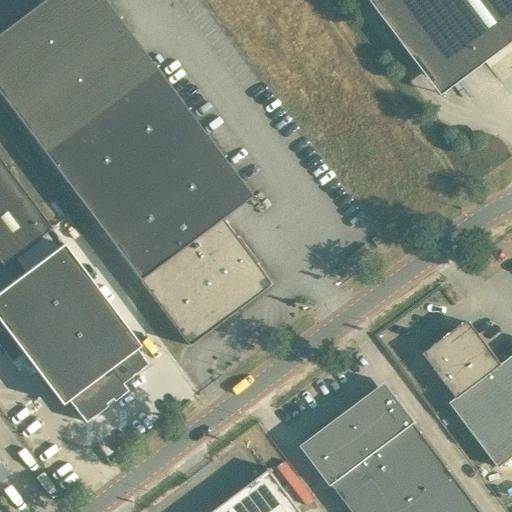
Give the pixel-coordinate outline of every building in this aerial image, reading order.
[(104,0),(41,0),(0,31),(0,94),(42,150),(139,280),(188,345),(270,283),(256,264),(259,263),(238,235),(235,237),(221,218),(252,195),(104,0)] [(511,0),(371,0),(385,18),(408,0),(440,0),(487,62),(499,52),(511,42),(511,0)] [(0,158),(0,261),(2,264),(13,256),(45,232),(51,227),(0,158)] [(373,221),(339,247),(353,267),(389,241),(373,221)] [(139,345),(127,329),(63,243),(0,289),(0,321),(4,327),(0,330),(0,345),(11,361),(23,352),(61,403),(67,399),(85,422),(107,405),(105,403),(111,398),(113,400),(127,390),(122,382),(147,363),(135,348),(139,345)] [(454,330),(424,353),(457,397),(450,402),(499,467),(511,457),(511,355),(502,363),(479,332),(479,333),(471,322),(456,333),(454,330)] [(301,445),(311,458),(332,485),(333,484),(353,511),(481,511),(415,423),(416,422),(386,381),(301,445)] [(301,511),(271,472),(274,470),(271,467),(262,474),(263,476),(214,511),(301,511)]
